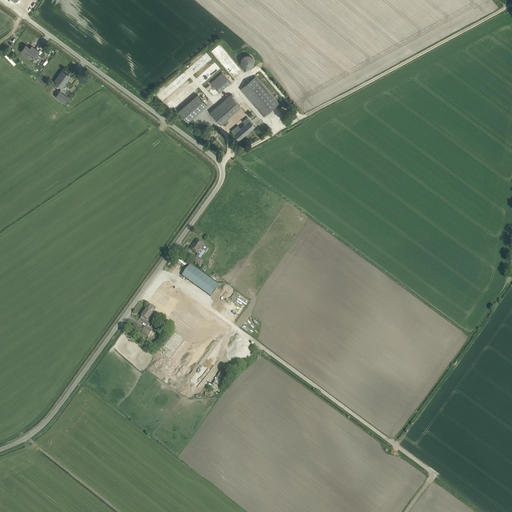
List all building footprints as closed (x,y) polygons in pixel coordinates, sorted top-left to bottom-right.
[(220,61),(228,53),(219,44),(211,51),(220,61)] [(31,59),(33,57),(35,58),(39,51),(32,46),(30,48),(26,45),(21,52),(31,59)] [(7,53),(5,55),(15,65),(17,63),(7,53)] [(242,67),(254,68),(254,55),(242,55),(242,67)] [(53,81),(56,83),(62,88),(68,81),(65,79),(69,75),(62,70),(57,76),(53,81)] [(211,82),(219,92),(230,83),(222,73),(211,82)] [(264,116),(280,103),(256,75),(240,89),(264,116)] [(60,91),(55,97),(64,103),(68,97),(60,91)] [(221,124),(242,107),(231,93),(210,111),(221,124)] [(179,110),(188,121),(207,105),(198,94),(179,110)] [(240,128),(238,125),(231,131),(239,140),(255,126),(248,117),(243,121),(246,124),(240,128)] [(198,255),(204,246),(198,241),(193,246),(190,249),(198,255)] [(196,256),(193,261),(199,266),(203,261),(196,256)] [(219,286),(190,265),(182,276),(211,297),(219,286)] [(221,293),(228,298),(234,290),(227,285),(221,293)] [(235,291),(221,312),(234,321),(248,300),(235,291)] [(150,318),(157,308),(151,305),(147,310),(146,310),(141,317),(144,319),(143,321),(149,325),(153,320),(150,318)] [(142,333),(148,337),(152,331),(146,327),(142,333)] [(234,362),(240,362),(251,359),(252,353),(249,343),(242,342),(238,343),(237,346),(235,347),(234,351),(233,351),(232,357),(234,362)] [(181,369),(187,374),(197,364),(191,358),(181,369)] [(211,388),(219,393),(222,388),(214,384),(211,388)]
